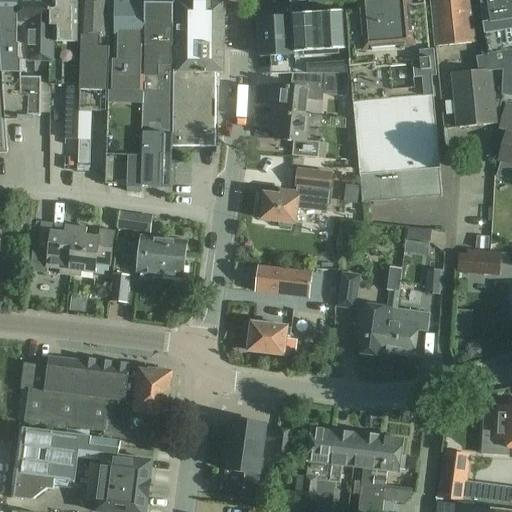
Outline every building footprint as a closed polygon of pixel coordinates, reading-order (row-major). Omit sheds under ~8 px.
[(18,42),(18,0),(0,0),(0,54),(2,81),(4,115),(40,115),(41,85),(19,84),(19,80),(19,43),(18,42)] [(19,84),(41,85),(49,85),(49,59),(52,59),(53,24),(51,24),(50,0),(18,0),(18,42),(19,43),(19,80),(19,84)] [(49,59),(49,85),(67,85),(67,86),(65,140),(77,140),(79,111),(83,0),(50,0),(51,24),(53,24),(52,59),(49,59)] [(107,48),(101,48),(102,40),(105,39),(107,3),(107,0),(83,0),(79,111),(105,112),(107,48)] [(102,40),(101,48),(107,48),(105,112),(106,112),(106,113),(108,113),(105,185),(128,185),(128,192),(141,192),(141,187),(143,132),(146,0),(114,0),(114,4),(107,3),(106,39),(102,40)] [(143,132),(141,187),(173,188),(174,145),(215,145),(215,101),(215,71),(178,70),(179,7),(176,7),(175,1),(146,0),(143,132)] [(215,71),(224,71),(224,0),(222,1),(222,3),(209,2),(209,0),(207,1),(207,2),(194,2),(194,0),(192,0),(192,2),(180,2),(180,0),(179,0),(179,7),(178,70),(215,71)] [(326,73),(343,74),(345,0),(325,0),(290,2),(290,9),(271,10),(267,11),(262,14),(259,19),(260,56),(271,55),(272,73),(294,73),(326,73)] [(345,0),(343,74),(349,74),(348,97),(362,204),(443,196),(434,97),(440,96),(431,0),(345,0)] [(478,72),(471,0),(431,0),(440,96),(444,129),(497,125),(503,99),(505,70),(478,72)] [(471,0),(478,72),(505,70),(503,99),(511,100),(511,57),(511,58),(502,0),(471,0)] [(511,0),(502,0),(511,58),(511,57),(511,0)] [(349,74),(343,74),(326,73),(294,73),(292,85),(272,84),(270,102),(272,102),(272,111),(306,113),(308,98),(324,100),(324,95),(348,97),(349,74)] [(322,115),(306,113),(272,111),(270,128),(275,128),(274,139),(294,140),(292,157),(317,159),(319,143),(306,142),(308,125),(321,127),(322,115)] [(511,131),(510,131),(502,160),(511,162),(511,131)] [(90,164),(91,140),(78,140),(78,164),(90,164)] [(297,187),(297,193),(279,191),(279,195),(265,194),(264,202),(259,201),(257,219),(279,221),(278,225),(291,226),(291,223),(294,224),(296,209),(326,212),(328,190),(329,190),(331,174),(297,170),(295,187),(297,187)] [(153,217),(120,212),(117,229),(151,234),(153,217)] [(71,275),(77,225),(66,224),(65,232),(53,231),(54,224),(36,221),(30,270),(48,272),(49,266),(61,268),(60,274),(71,275)] [(88,227),(77,225),(71,275),(81,276),(82,270),(94,272),(94,274),(104,276),(105,272),(110,273),(115,232),(100,230),(99,236),(87,234),(88,227)] [(421,252),(435,252),(436,233),(422,233),(421,252)] [(171,255),(185,256),(187,241),(141,235),(140,248),(123,247),(123,251),(170,257),(171,255)] [(456,273),(499,277),(501,254),(459,250),(456,273)] [(183,277),(185,256),(171,255),(170,257),(123,251),(122,261),(138,262),(137,271),(151,273),(150,279),(161,280),(161,274),(183,277)] [(258,266),(255,291),(309,297),(312,273),(258,266)] [(424,295),(438,296),(440,271),(425,271),(424,295)] [(130,275),(114,273),(111,300),(127,302),(130,275)] [(360,276),(341,273),(336,308),(355,311),(360,276)] [(5,286),(6,277),(0,276),(0,305),(24,306),(24,287),(5,286)] [(390,289),(389,300),(397,301),(398,290),(390,289)] [(396,309),(397,301),(389,300),(387,309),(392,309),(396,310),(396,309)] [(386,352),(392,309),(387,309),(359,305),(353,352),(385,357),(386,352)] [(392,309),(386,352),(414,356),(418,326),(402,324),(403,310),(396,309),(396,310),(392,309)] [(298,339),(290,338),(292,327),(252,322),(248,350),(296,356),(298,339)] [(165,427),(166,416),(172,372),(49,356),(48,366),(24,363),(21,390),(28,390),(24,421),(105,431),(104,436),(150,443),(153,425),(165,427)] [(511,406),(497,405),(495,440),(508,440),(508,448),(511,448),(511,406)] [(257,485),(266,424),(232,419),(225,468),(245,471),(242,498),(265,501),(268,486),(257,485)] [(308,511),(313,511),(318,479),(328,481),(331,464),(332,465),(336,430),(312,428),(308,462),(306,476),(303,476),(300,500),(310,501),(308,511)] [(287,459),(291,432),(277,430),(273,457),(287,459)] [(357,433),(336,430),(332,465),(331,464),(328,481),(318,479),(313,511),(323,511),(325,495),(333,496),(335,482),(340,482),(342,466),(354,467),(357,433)] [(89,438),(89,437),(18,431),(12,501),(11,501),(11,502),(35,504),(36,503),(34,502),(47,491),(54,492),(55,482),(73,484),(73,491),(74,491),(77,459),(101,461),(117,462),(117,456),(119,441),(89,438)] [(379,436),(357,433),(354,467),(363,468),(358,511),(382,511),(386,488),(375,486),(377,470),(375,470),(379,436)] [(405,456),(401,456),(403,439),(379,436),(375,470),(377,470),(375,486),(386,488),(388,472),(399,473),(399,470),(404,470),(405,456)] [(444,452),(440,485),(466,489),(470,456),(444,452)] [(146,511),(148,497),(149,497),(150,479),(149,479),(151,459),(117,456),(117,462),(101,461),(96,511),(146,511)] [(398,504),(404,505),(413,495),(414,491),(400,489),(398,504)]
